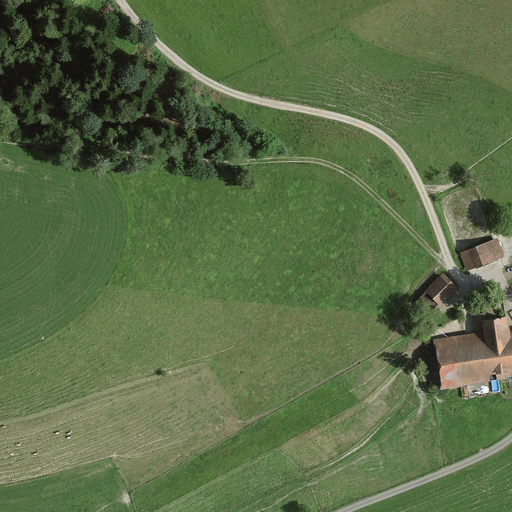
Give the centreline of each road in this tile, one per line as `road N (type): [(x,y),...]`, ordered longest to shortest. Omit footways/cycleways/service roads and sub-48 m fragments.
road 1 (track): [(123,0),(172,59),(208,86),(380,134),(418,180),(454,272),(511,313)]
road 2 (track): [(0,141),(220,166),(332,165),(454,272)]
road 3 (track): [(342,511),(511,437)]
